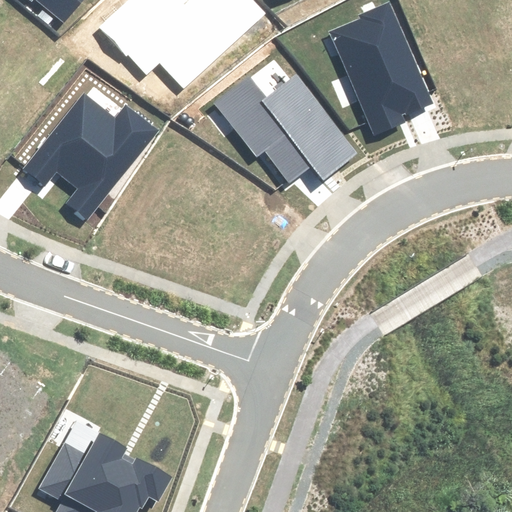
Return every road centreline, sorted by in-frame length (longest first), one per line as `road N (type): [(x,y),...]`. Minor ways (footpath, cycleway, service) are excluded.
road 1 (residential): [(511,179),(417,198),(367,230),(305,302),(275,369)]
road 2 (residential): [(275,369),(0,272)]
road 3 (residential): [(275,369),(224,511)]
